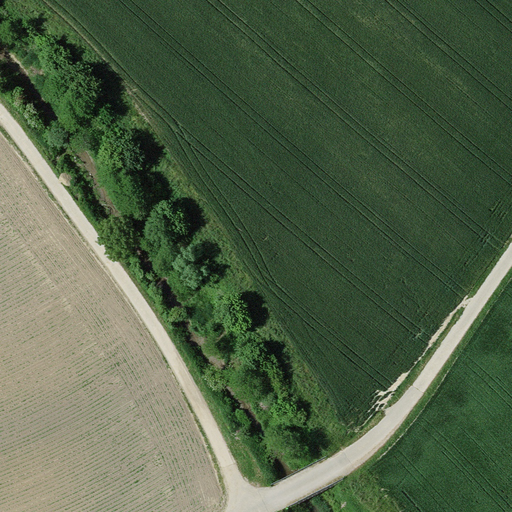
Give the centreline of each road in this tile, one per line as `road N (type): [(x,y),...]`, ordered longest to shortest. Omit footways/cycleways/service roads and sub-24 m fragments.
road 1 (track): [(0,113),(201,411),(252,511)]
road 2 (track): [(256,511),(341,462),(411,394),(511,249)]
